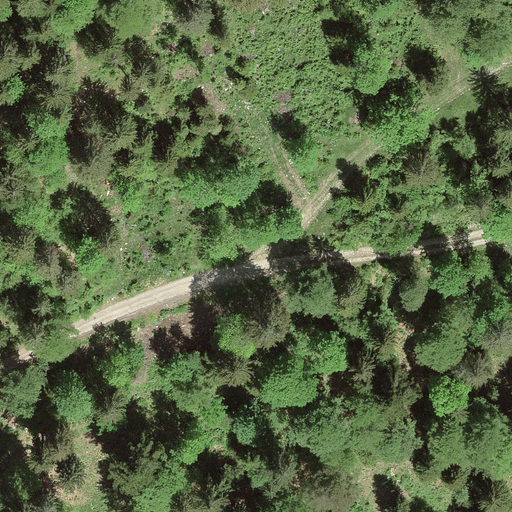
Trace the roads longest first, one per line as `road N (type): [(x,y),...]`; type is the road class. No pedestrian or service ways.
road 1 (track): [(511,235),(248,270),(0,375)]
road 2 (track): [(511,57),(389,132),(248,270)]
